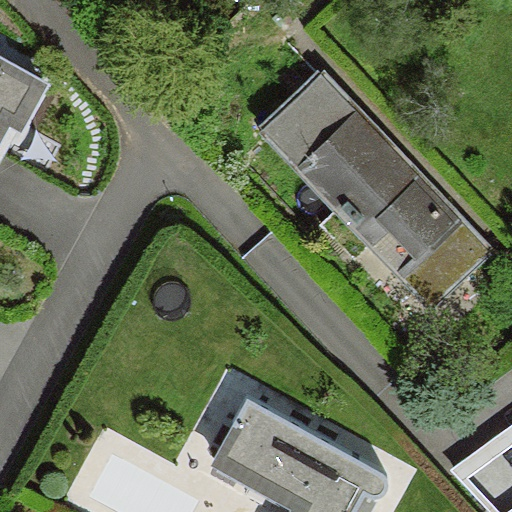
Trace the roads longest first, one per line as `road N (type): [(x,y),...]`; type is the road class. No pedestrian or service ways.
road 1 (residential): [(165,139),(443,450)]
road 2 (residential): [(165,139),(0,432)]
road 3 (residential): [(37,0),(165,139)]
